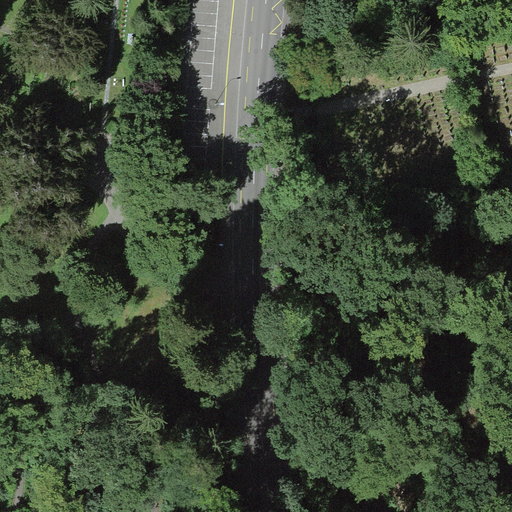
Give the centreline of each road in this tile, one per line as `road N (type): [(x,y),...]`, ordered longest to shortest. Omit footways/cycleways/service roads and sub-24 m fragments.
road 1 (residential): [(257,379),(252,290),(268,0)]
road 2 (unclassified): [(273,511),(257,379)]
